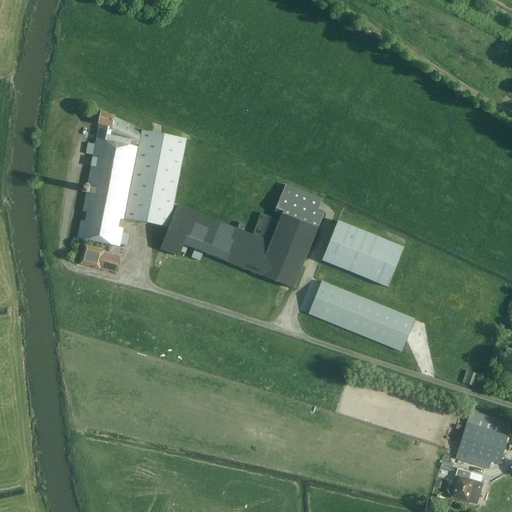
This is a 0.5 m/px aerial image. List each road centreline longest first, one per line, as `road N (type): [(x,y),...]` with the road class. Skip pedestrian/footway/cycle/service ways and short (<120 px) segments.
road 1 (unclassified): [(511,407),(144,286)]
road 2 (track): [(328,0),(511,118)]
